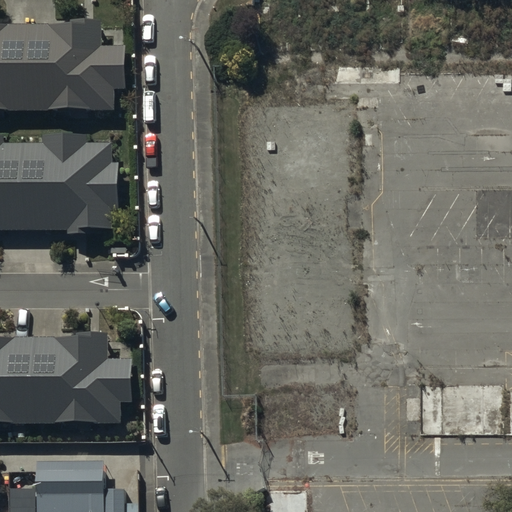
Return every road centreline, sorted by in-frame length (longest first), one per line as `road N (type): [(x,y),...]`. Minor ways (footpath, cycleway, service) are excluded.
road 1 (residential): [(175,0),(169,20),(183,511)]
road 2 (unknown): [(376,465),(395,327)]
